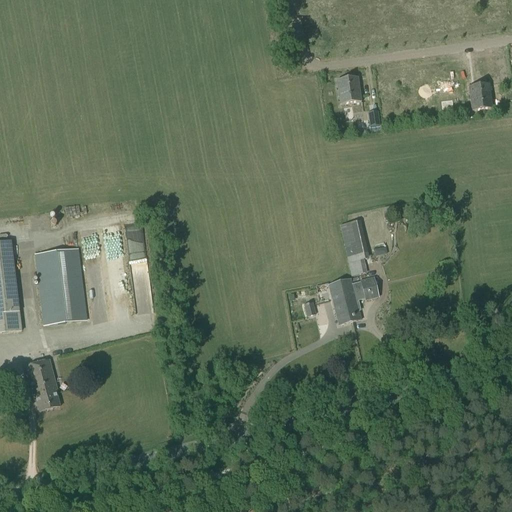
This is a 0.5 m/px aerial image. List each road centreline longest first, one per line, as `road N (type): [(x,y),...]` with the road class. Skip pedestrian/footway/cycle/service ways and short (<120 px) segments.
road 1 (primary): [(0,499),(511,363)]
road 2 (unknown): [(194,511),(260,499),(296,503),(511,440)]
road 3 (residential): [(511,40),(317,64),(299,48),(290,0)]
